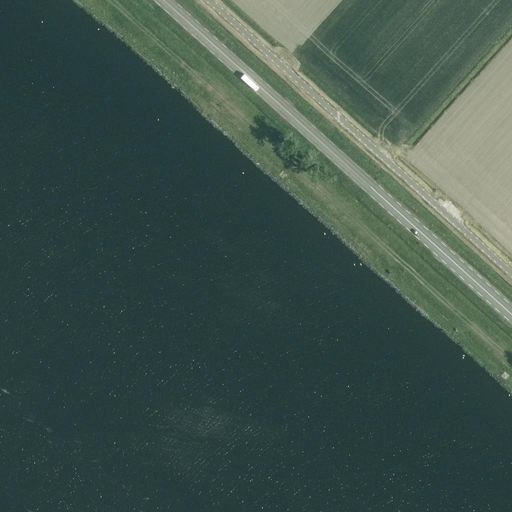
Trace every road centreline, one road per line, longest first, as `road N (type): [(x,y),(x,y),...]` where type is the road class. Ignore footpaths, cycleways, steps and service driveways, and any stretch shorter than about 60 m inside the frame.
road 1 (track): [(108,0),(511,364)]
road 2 (primary): [(511,315),(164,0)]
road 3 (unclassified): [(511,273),(208,0)]
